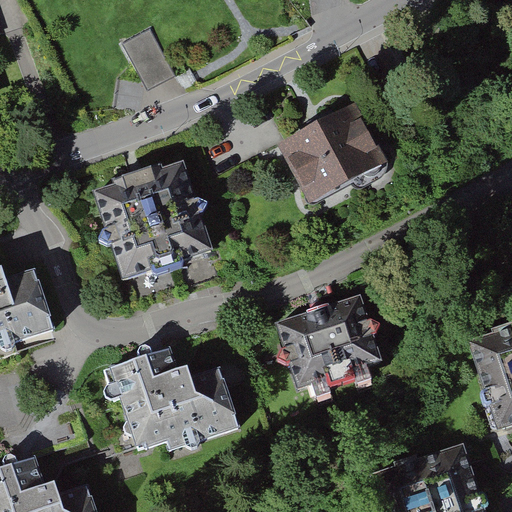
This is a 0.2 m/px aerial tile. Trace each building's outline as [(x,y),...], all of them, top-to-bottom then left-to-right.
[(150,29),(122,44),(148,92),(175,77),(150,29)] [(353,113),(276,154),(308,214),(385,172),(353,113)] [(184,170),(92,202),(123,291),(215,259),(184,170)] [(0,353),(51,337),(30,276),(0,286),(0,353)] [(358,313),(280,338),(300,401),(378,375),(358,313)] [(511,340),(465,357),(494,442),(511,436),(511,340)] [(170,355),(105,376),(133,467),(235,435),(216,376),(180,387),(170,355)] [(481,511),(463,460),(369,492),(375,511),(481,511)] [(39,463),(0,473),(0,511),(91,511),(86,494),(50,504),(39,463)]
